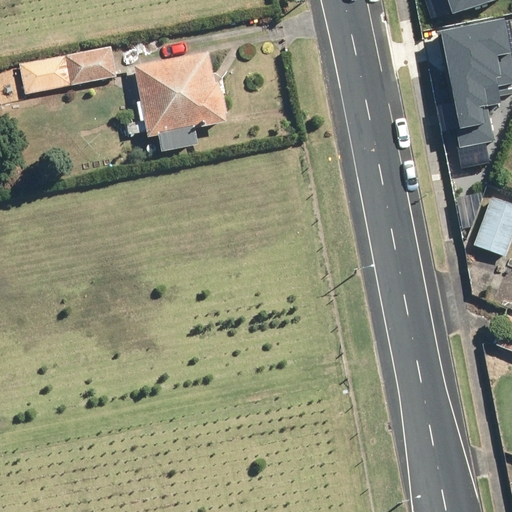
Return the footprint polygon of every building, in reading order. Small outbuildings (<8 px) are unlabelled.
[(488,0),(451,0),(455,11),(488,0)] [(441,29),(461,144),(501,137),(495,103),(504,102),(501,90),(511,87),(511,37),(509,17),(441,29)] [(113,47),(0,71),(0,94),(3,107),(27,102),(25,96),(120,76),(113,47)] [(216,52),(136,68),(143,103),(138,104),(145,140),(162,137),(165,151),(203,144),(200,129),(230,123),(216,52)] [(511,252),(511,203),(494,197),(476,247),(510,259),(511,252)] [(511,316),(506,314),(493,345),(511,352),(511,316)]
